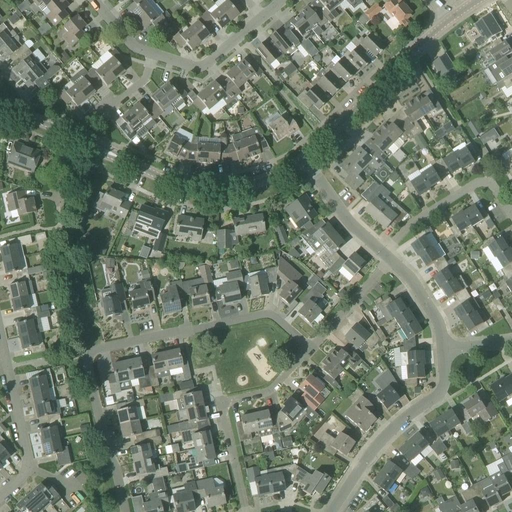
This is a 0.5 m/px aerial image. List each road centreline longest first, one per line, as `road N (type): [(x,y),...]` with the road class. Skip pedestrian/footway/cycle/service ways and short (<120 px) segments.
road 1 (residential): [(124,511),(87,365),(95,351),(268,315),(308,349)]
road 2 (residential): [(0,112),(201,188),(260,181),(303,159)]
road 3 (residential): [(243,511),(222,413),(228,399),(270,390),(308,349)]
road 4 (residential): [(327,511),(398,421),(441,389),(443,347)]
road 5 (residential): [(303,159),(448,20)]
road 6 (residential): [(385,255),(401,233),(478,182),(490,184),(511,214)]
road 7 (residential): [(0,498),(22,477),(27,455),(6,370)]
road 8 (residential): [(385,255),(344,218),(303,159)]
road 9 (residential): [(147,55),(201,66),(255,21)]
road 10 (residential): [(308,349),(390,261)]
